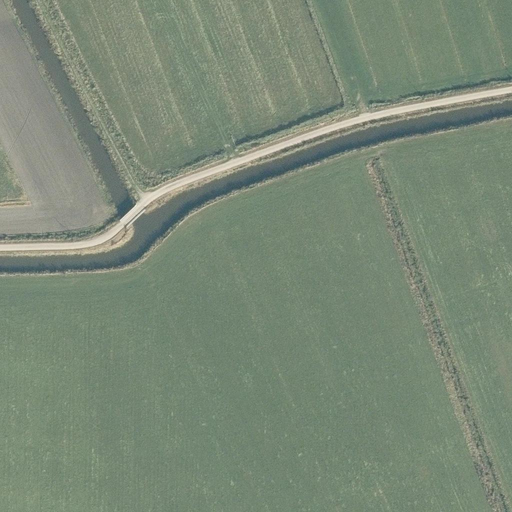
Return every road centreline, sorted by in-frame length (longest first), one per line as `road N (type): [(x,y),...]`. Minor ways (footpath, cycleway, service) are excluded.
road 1 (unclassified): [(511,89),(367,116),(159,189),(91,242),(0,245)]
road 2 (track): [(0,287),(116,283),(165,271),(193,283),(296,511)]
road 3 (track): [(148,275),(209,218),(385,151)]
road 4 (track): [(44,0),(149,199)]
